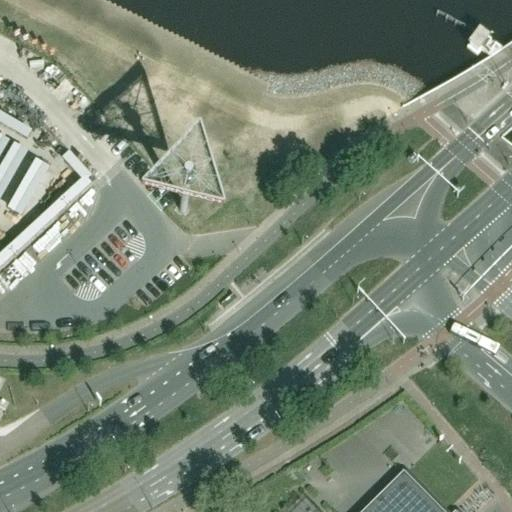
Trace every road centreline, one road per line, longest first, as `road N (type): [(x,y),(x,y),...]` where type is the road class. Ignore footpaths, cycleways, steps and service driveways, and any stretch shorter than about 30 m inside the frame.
road 1 (primary): [(399,207),(238,341),(91,445),(0,495)]
road 2 (primary): [(94,511),(274,394),(410,277)]
road 3 (primary): [(511,107),(399,207)]
road 4 (secondary): [(410,277),(511,366)]
